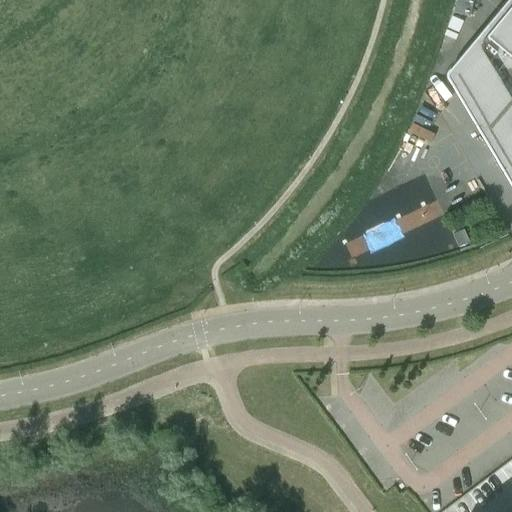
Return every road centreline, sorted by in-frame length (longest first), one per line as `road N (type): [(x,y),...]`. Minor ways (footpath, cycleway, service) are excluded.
road 1 (unclassified): [(0,395),(84,378),(198,335),(404,316),(511,282)]
road 2 (unknown): [(397,181),(448,155),(471,155),(511,221)]
